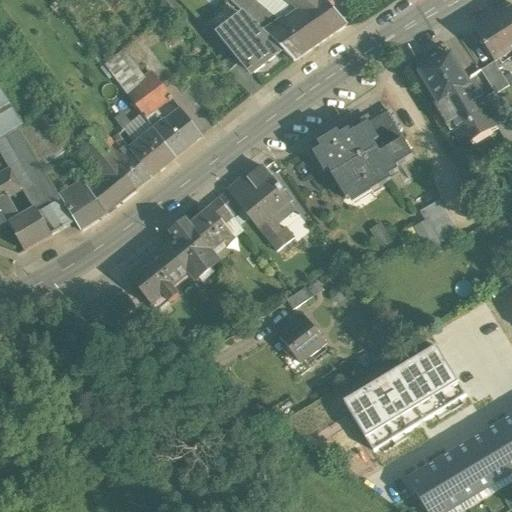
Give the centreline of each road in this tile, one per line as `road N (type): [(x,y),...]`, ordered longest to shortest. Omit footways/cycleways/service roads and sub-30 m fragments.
road 1 (secondary): [(450,0),(158,205),(12,296)]
road 2 (residential): [(376,481),(511,400)]
